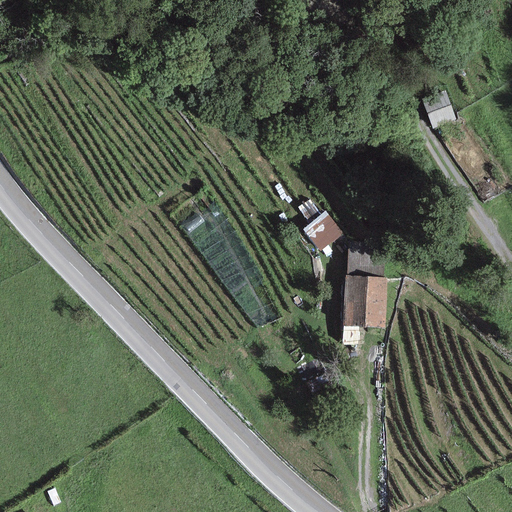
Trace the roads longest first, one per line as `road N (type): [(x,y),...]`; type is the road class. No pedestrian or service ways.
road 1 (tertiary): [(0,181),(76,272),(320,511)]
road 2 (track): [(511,259),(450,169),(360,0)]
